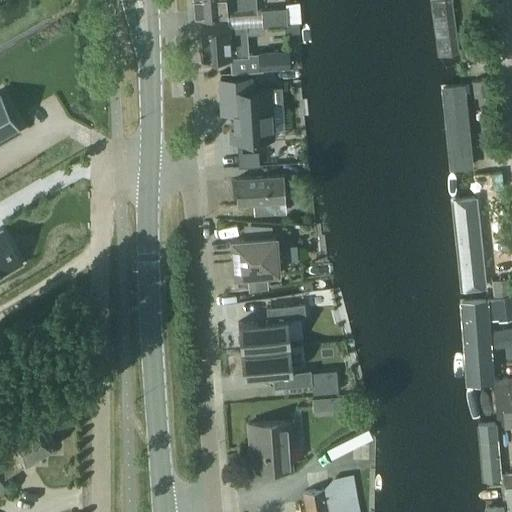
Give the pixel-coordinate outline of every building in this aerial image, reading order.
[(257,13),(256,0),(193,0),(195,18),(227,15),(227,12),(236,11),(236,15),(257,13)] [(428,0),(436,56),(457,54),(449,0),(428,0)] [(262,26),(287,25),(286,8),(261,10),(262,26)] [(299,26),(287,26),(284,26),(285,35),(294,34),(299,34),(299,26)] [(228,28),(201,30),(203,60),(248,57),(247,34),(246,27),(228,28)] [(469,60),(485,58),(483,42),(467,44),(469,60)] [(261,66),(288,64),(287,50),(259,52),(261,66)] [(249,76),(220,78),(222,114),(229,114),(236,114),(237,128),(233,128),(230,128),(231,140),(233,140),(272,138),(269,87),(250,88),(249,76)] [(474,97),(490,95),(488,79),(472,80),(474,97)] [(451,143),(464,142),(458,87),(446,88),(451,143)] [(0,137),(19,126),(0,92),(0,137)] [(257,152),(239,153),(240,166),(258,165),(257,152)] [(283,175),(236,178),(238,204),(251,203),(252,215),(285,213),(285,201),(283,175)] [(458,292),(483,289),(474,198),(449,200),(458,292)] [(0,275),(21,263),(1,230),(0,230),(0,275)] [(275,237),(232,240),(234,276),(278,273),(275,237)] [(267,288),(267,287),(266,278),(247,280),(248,290),(248,292),(267,288)] [(495,296),(511,294),(509,278),(493,280),(495,296)] [(498,313),(511,311),(511,297),(511,295),(496,297),(496,298),(486,300),(486,304),(488,321),(499,319),(498,313)] [(466,384),(492,382),(484,298),(459,300),(466,384)] [(267,319),(238,322),(238,324),(239,324),(240,331),(240,336),(241,347),(240,347),(240,349),(290,345),(289,343),(288,343),(287,331),(287,327),(286,327),(286,319),(287,319),(305,317),(304,302),(266,306),(267,319)] [(290,345),(240,349),(240,351),(242,351),(243,363),(242,363),(243,367),(244,375),(243,375),(243,377),(272,374),(274,388),(311,384),(310,369),(291,371),(290,363),(290,359),(288,347),(290,347),(290,345)] [(511,377),(493,380),(497,425),(503,425),(503,428),(511,426),(511,377)] [(11,452),(20,467),(54,446),(53,444),(54,440),(50,433),(46,433),(36,416),(0,437),(0,443),(7,455),(11,452)] [(298,444),(296,420),(248,423),(249,443),(253,443),(255,471),(291,468),(290,444),(298,444)] [(481,481),(500,479),(495,422),(477,424),(481,481)] [(7,455),(0,443),(0,492),(7,488),(0,479),(20,467),(11,452),(7,455)] [(511,472),(502,474),(504,487),(511,485),(511,472)] [(359,511),(352,475),(332,479),(322,488),(303,492),(306,511),(359,511)]
